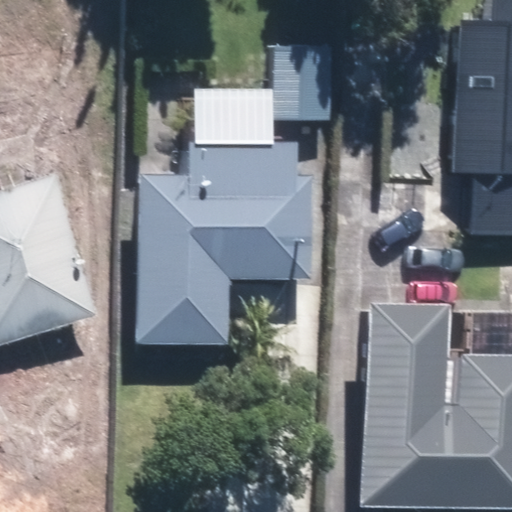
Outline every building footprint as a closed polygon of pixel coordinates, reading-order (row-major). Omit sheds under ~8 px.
[(511,12),(447,10),(438,179),(465,181),(463,233),(511,235),(511,12)] [(332,43),(271,39),(266,119),(327,122),(332,43)] [(301,281),(305,178),(293,177),(295,136),(184,131),(182,173),(139,171),(133,331),(228,335),(230,278),(301,281)] [(0,333),(87,316),(57,170),(0,181),(0,333)] [(464,351),(438,350),(441,300),(366,295),(353,498),(511,507),(511,304),(467,301),(464,351)]
